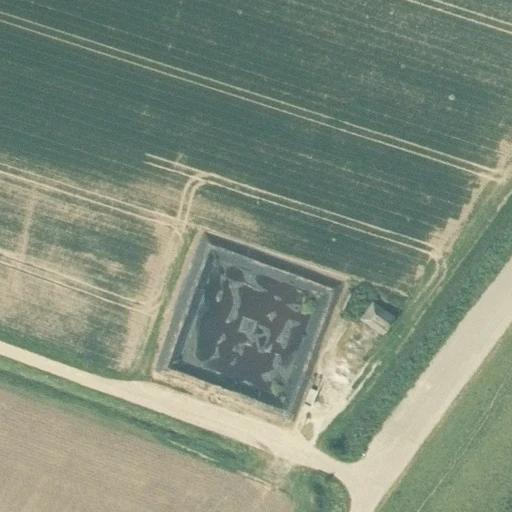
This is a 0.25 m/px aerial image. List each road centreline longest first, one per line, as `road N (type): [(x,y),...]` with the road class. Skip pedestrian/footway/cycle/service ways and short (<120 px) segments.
road 1 (track): [(369,482),(0,350)]
road 2 (track): [(369,482),(511,303)]
